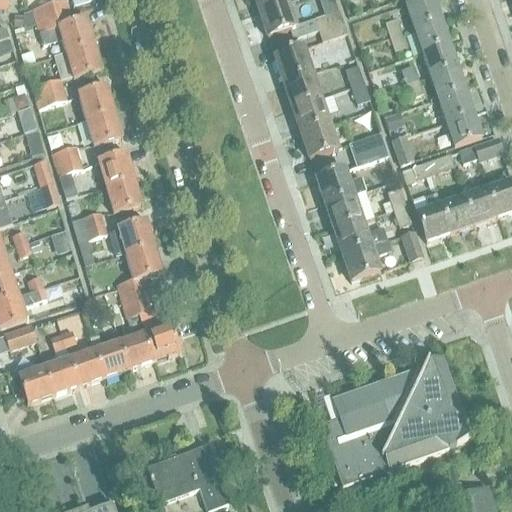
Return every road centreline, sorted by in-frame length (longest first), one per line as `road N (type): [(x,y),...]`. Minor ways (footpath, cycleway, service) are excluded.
road 1 (residential): [(239,375),(129,0)]
road 2 (residential): [(213,0),(329,344)]
road 3 (residential): [(0,459),(239,375)]
road 4 (residential): [(329,344),(484,293)]
road 5 (residential): [(288,511),(239,375)]
